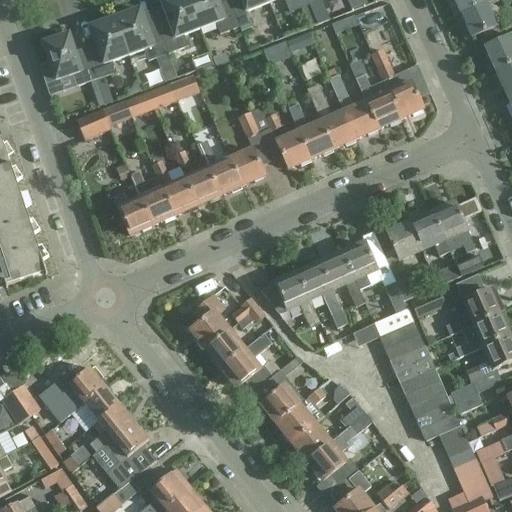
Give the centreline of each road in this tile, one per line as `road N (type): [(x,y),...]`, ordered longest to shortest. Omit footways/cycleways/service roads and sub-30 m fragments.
road 1 (residential): [(103,302),(469,140)]
road 2 (residential): [(103,302),(0,19)]
road 3 (residential): [(267,511),(103,302)]
road 4 (residential): [(469,140),(410,0)]
